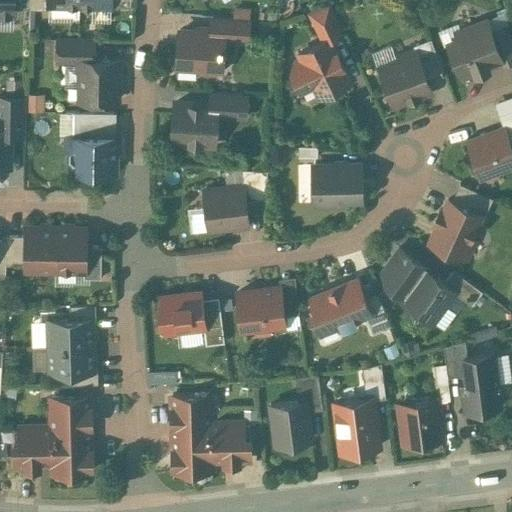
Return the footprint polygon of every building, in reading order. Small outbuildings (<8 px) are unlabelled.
[(0,0),(0,10),(13,11),(13,7),(13,0),(0,0)] [(329,2),(307,10),(321,40),(329,36),(330,37),(343,31),(329,2)] [(248,17),(212,14),(211,30),(223,31),(223,38),(246,40),(248,17)] [(486,21),(457,32),(459,38),(449,42),(454,54),(452,60),(455,68),(460,71),(461,73),(475,67),(476,69),(487,65),(486,63),(499,58),(500,58),(490,31),(486,21)] [(511,43),(508,24),(490,31),(500,58),(499,58),(501,64),(511,59),(511,43)] [(211,30),(179,28),(177,64),(196,65),(200,70),(215,71),(219,67),(221,67),(223,38),(223,31),(211,30)] [(321,40),(299,51),(302,59),(294,63),(292,69),(301,88),(313,82),(319,93),(350,79),(330,37),(329,36),(321,40)] [(431,37),(413,44),(415,49),(416,49),(426,77),(443,71),(431,37)] [(93,38),(57,38),(57,59),(81,59),(81,58),(93,58),(93,38)] [(397,61),(380,67),(393,103),(408,98),(408,99),(419,95),(417,91),(430,87),(426,77),(416,49),(415,49),(396,56),(397,61)] [(93,58),(81,58),(81,59),(80,98),(116,98),(117,59),(93,58)] [(247,92),(211,89),(210,101),(217,102),(216,112),(245,114),(247,92)] [(30,90),(30,107),(48,108),(48,90),(30,90)] [(23,96),(0,95),(0,122),(9,123),(9,131),(23,132),(23,96)] [(200,103),(174,101),(171,139),(210,142),(211,126),(215,126),(216,112),(217,102),(210,101),(200,101),(200,103)] [(511,108),(499,114),(503,126),(504,126),(510,144),(511,143),(511,108)] [(115,111),(64,110),(64,111),(73,111),(73,135),(115,135),(115,111)] [(0,122),(0,164),(8,165),(9,131),(9,123),(0,122)] [(503,126),(468,139),(481,175),(511,163),(511,149),(510,144),(504,126),(503,126)] [(115,135),(73,135),(73,146),(69,150),(68,159),(73,163),(79,163),(78,169),(114,170),(115,135)] [(317,145),(298,145),(298,155),(317,155),(317,145)] [(360,163),(312,163),(312,202),(337,201),(337,197),(361,197),(360,163)] [(267,168),(240,167),(242,183),(243,183),(245,199),(266,197),(267,168)] [(492,197),(459,182),(452,199),(481,212),(480,214),(484,215),(492,197)] [(242,183),(203,188),(208,228),(248,223),(245,199),(243,183),(242,183)] [(452,199),(448,198),(443,209),(440,208),(434,221),(436,223),(433,231),(445,236),(441,245),(466,256),(474,238),(470,236),(480,214),(481,212),(452,199)] [(56,227),(25,226),(25,234),(25,262),(25,267),(55,268),(56,227)] [(86,227),(56,227),(55,268),(84,268),(85,268),(85,244),(86,227)] [(25,234),(5,234),(5,240),(5,262),(25,262),(25,234)] [(101,245),(85,244),(85,268),(84,268),(83,276),(101,277),(101,245)] [(425,265),(399,246),(382,270),(386,281),(391,284),(392,291),(399,290),(403,293),(423,266),(424,267),(425,265)] [(438,277),(429,278),(428,270),(424,267),(423,266),(403,293),(400,296),(432,320),(454,290),(455,289),(444,281),(438,277)] [(482,290),(453,268),(444,281),(455,289),(454,290),(472,304),(482,290)] [(354,278),(310,295),(315,308),(312,309),(320,331),(336,324),(338,329),(359,320),(357,316),(365,313),(370,311),(364,296),(360,286),(357,287),(354,278)] [(281,297),(280,285),(237,290),(241,328),(284,323),(283,313),(281,297)] [(200,289),(161,294),(162,303),(158,304),(160,320),(164,320),(165,329),(203,325),(205,324),(201,299),(200,289)] [(377,291),(364,296),(370,311),(365,313),(372,331),(390,324),(377,291)] [(297,295),(281,297),(283,313),(299,311),(297,295)] [(218,297),(201,299),(205,324),(203,325),(205,335),(223,332),(218,297)] [(95,303),(69,303),(69,317),(92,317),(92,319),(96,319),(95,303)] [(69,317),(47,318),(48,344),(92,343),(92,319),(92,317),(69,317)] [(465,338),(443,345),(447,375),(465,373),(463,355),(467,354),(465,338)] [(92,343),(48,344),(49,370),(71,369),(93,368),(93,367),(92,343)] [(467,354),(463,355),(465,373),(467,383),(462,383),(465,409),(500,404),(493,351),(467,354)] [(510,351),(501,351),(502,373),(511,372),(510,351)] [(381,361),(361,366),(365,397),(373,396),(373,398),(385,396),(381,361)] [(93,368),(71,369),(72,383),(98,382),(97,367),(93,367),(93,368)] [(179,379),(179,368),(149,370),(150,381),(179,379)] [(318,372),(295,375),(298,399),(306,398),(307,410),(322,408),(318,372)] [(196,393),(172,393),(172,406),(171,406),(171,424),(173,423),(173,448),(172,448),(172,465),(174,465),(174,469),(195,468),(195,467),(209,466),(209,468),(211,468),(210,459),(209,422),(209,394),(197,394),(196,393)] [(51,397),(52,425),(90,470),(90,466),(92,466),(91,449),(89,449),(89,425),(91,425),(90,408),(88,408),(88,395),(63,395),(63,397),(51,397)] [(365,397),(334,401),(340,450),(379,445),(373,398),(373,396),(365,397)] [(436,397),(398,402),(403,442),(442,437),(436,397)] [(298,399),(270,403),(275,442),(311,437),(307,410),(306,398),(298,399)] [(242,421),(209,422),(210,459),(224,458),(224,461),(239,460),(239,458),(250,457),(249,436),(243,436),(242,421)] [(68,471),(90,470),(52,425),(19,426),(19,442),(13,442),(14,463),(24,463),(24,465),(39,465),(39,462),(53,462),(53,470),(68,469),(68,471)]
